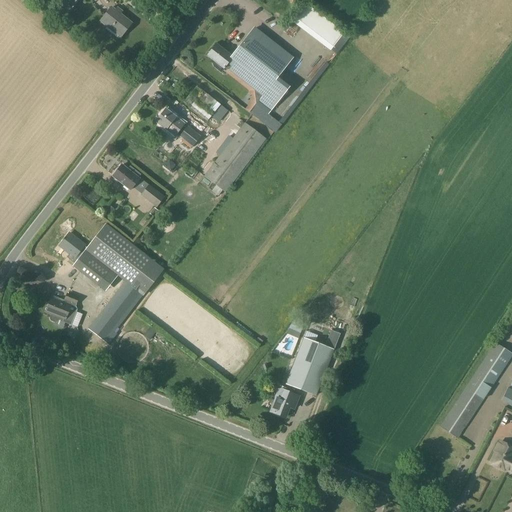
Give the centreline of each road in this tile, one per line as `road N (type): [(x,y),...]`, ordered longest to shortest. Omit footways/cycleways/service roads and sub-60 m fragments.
road 1 (tertiary): [(439,511),(0,338)]
road 2 (unclassified): [(0,283),(214,0)]
